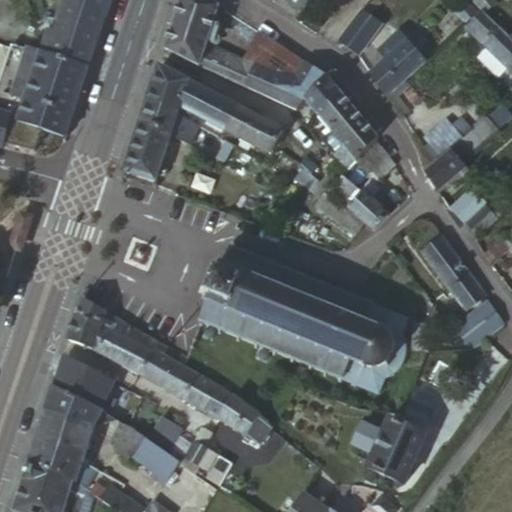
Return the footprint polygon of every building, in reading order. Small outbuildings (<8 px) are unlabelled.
[(92,75),(116,0),(55,0),(71,4),(60,38),(54,36),(46,58),(92,75)] [(181,19),(168,55),(203,71),(208,57),(210,51),(225,12),(217,8),(205,0),(188,0),(186,2),(181,19)] [(283,0),(301,10),(309,15),(317,0),(283,0)] [(380,0),(371,10),(379,18),(389,6),(382,0),(380,0)] [(471,0),(485,17),(488,19),(501,8),(495,0),(471,0)] [(476,19),(466,7),(459,12),(471,25),(476,19)] [(344,48),(363,63),(387,31),(367,16),(344,48)] [(511,42),(488,19),(485,17),(469,31),(511,72),(511,42)] [(380,87),(390,102),(430,66),(404,35),(383,54),(392,65),(375,80),(380,87)] [(302,82),(309,67),(298,59),(263,37),(249,65),(280,81),(302,82)] [(230,84),(236,69),(208,57),(203,71),(230,84)] [(331,81),(309,67),(302,82),(280,81),(249,65),(240,62),(236,69),(230,84),(301,116),(311,106),(331,81)] [(193,89),(162,73),(159,84),(151,107),(181,122),(184,113),(193,89)] [(345,98),(331,81),(311,106),(320,118),(345,98)] [(193,89),(184,113),(194,118),(210,126),(221,104),(193,89)] [(332,133),(357,113),(354,109),(345,98),(320,118),(332,133)] [(221,104),(210,126),(226,134),(237,112),(221,104)] [(181,122),(151,107),(146,125),(177,134),(181,122)] [(276,160),(279,153),(288,138),(237,112),(226,134),(276,160)] [(184,113),(181,122),(191,126),(191,125),(194,118),(184,113)] [(345,149),(370,127),(357,113),(332,133),(345,149)] [(191,126),(181,122),(177,134),(175,141),(194,151),(202,133),(191,126)] [(501,136),(490,124),(467,144),(461,148),(469,158),(473,162),(501,136)] [(175,141),(177,134),(146,125),(139,143),(128,178),(159,187),(175,141)] [(451,125),(424,148),(439,168),(454,155),(461,148),(467,144),(451,125)] [(383,143),(370,127),(345,149),(360,168),(383,143)] [(469,158),(461,148),(454,155),(462,164),(469,158)] [(345,149),(335,158),(352,177),(360,168),(345,149)] [(382,150),(362,171),(381,189),(400,169),(393,160),(382,150)] [(439,168),(430,176),(443,199),(472,175),(462,164),(454,155),(439,168)] [(287,159),(277,171),(275,175),(291,186),(303,170),(287,159)] [(312,163),(305,171),(310,175),(313,178),(320,170),(312,163)] [(321,185),(334,197),(340,190),(320,170),(313,178),(321,185)] [(321,185),(313,178),(310,175),(301,187),(311,196),(321,185)] [(340,190),(334,197),(369,229),(378,237),(393,223),(348,181),(340,190)] [(316,209),(328,219),(336,208),(328,203),(325,206),(320,203),(316,209)] [(360,241),(369,230),(337,207),(336,208),(328,219),(360,241)] [(488,211),(467,229),(477,245),(500,225),(488,211)] [(446,240),(425,258),(473,316),(492,300),(446,240)] [(511,244),(510,242),(492,256),(502,266),(511,256),(511,244)] [(205,326),(204,329),(208,330),(209,328),(223,333),(223,336),(226,338),(227,335),(242,341),(241,344),(244,345),(246,342),(261,349),(260,352),(263,353),(264,350),(279,356),(277,359),(281,360),(282,357),(296,363),(295,366),(299,367),(300,364),(313,370),(312,373),(316,374),(317,371),(328,376),(327,379),(331,380),(332,377),(342,381),(341,384),(345,386),(346,383),(381,398),(388,384),(393,381),(395,383),(398,381),(397,379),(404,374),(409,366),(411,354),(410,350),(412,349),(411,345),(409,345),(407,341),(413,324),(375,309),(377,307),(373,305),(372,308),(362,304),(362,301),(358,299),(356,302),(347,298),(348,295),(343,293),(342,296),(330,291),(331,288),(326,286),(326,289),(312,284),(313,281),(308,279),(308,282),(294,276),(296,273),(291,272),(290,274),(276,269),(277,266),(272,264),(271,267),(256,261),(257,258),(253,256),(252,259),(239,254),(240,250),(236,249),(236,252),(232,251),(231,254),(233,256),(228,269),(225,268),(223,276),(218,274),(216,279),(221,281),(215,294),(211,293),(209,298),(213,299),(210,308),(213,309),(207,322),(205,321),(203,326),(205,326)] [(492,256),(487,261),(496,271),(502,266),(492,256)] [(86,304),(71,347),(97,357),(107,328),(155,355),(159,347),(144,339),(86,304)] [(511,326),(511,324),(495,305),(463,332),(480,353),(511,326)] [(107,328),(97,357),(140,380),(155,355),(107,328)] [(436,329),(418,328),(417,356),(435,357),(436,329)] [(155,355),(167,362),(171,355),(159,347),(155,355)] [(140,380),(183,403),(198,378),(185,372),(167,362),(155,355),(140,380)] [(183,403),(207,417),(221,392),(208,385),(198,378),(183,403)] [(57,392),(48,418),(96,434),(106,418),(99,413),(57,392)] [(207,417),(223,425),(237,433),(264,450),(276,433),(267,418),(221,392),(207,417)] [(99,413),(106,418),(120,429),(134,409),(110,393),(99,413)] [(48,418),(40,444),(73,457),(87,463),(90,451),(96,434),(48,418)] [(431,438),(394,422),(373,471),(408,487),(431,438)] [(164,426),(150,449),(169,461),(182,440),(183,438),(164,426)] [(133,464),(157,479),(171,488),(173,484),(182,469),(170,462),(169,461),(150,449),(129,436),(124,432),(112,451),(120,461),(132,468),(133,464)] [(198,449),(206,453),(212,444),(206,437),(198,449)] [(36,456),(32,466),(76,491),(84,471),(69,466),(73,457),(40,444),(36,456)] [(181,444),(170,462),(182,469),(183,469),(194,454),(181,444)] [(183,469),(193,476),(221,494),(235,471),(206,453),(198,449),(197,448),(194,454),(183,469)] [(69,466),(84,471),(85,469),(87,463),(73,457),(69,466)] [(32,466),(16,511),(93,511),(97,503),(93,501),(87,497),(76,491),(32,466)] [(84,471),(76,491),(87,497),(101,478),(85,469),(84,471)] [(182,469),(173,484),(184,490),(193,476),(183,469),(182,469)] [(171,488),(157,479),(154,484),(167,492),(171,488)] [(98,492),(93,501),(97,503),(103,506),(108,498),(98,492)] [(108,498),(103,506),(112,511),(139,511),(110,495),(108,498)] [(325,511),(302,497),(293,511),(325,511)]
